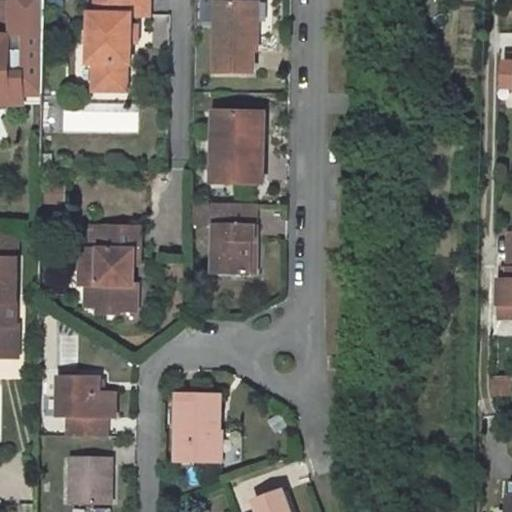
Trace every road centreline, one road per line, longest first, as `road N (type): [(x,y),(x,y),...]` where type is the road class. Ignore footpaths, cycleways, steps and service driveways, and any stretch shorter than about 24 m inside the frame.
road 1 (track): [(492,0),(482,397)]
road 2 (residential): [(297,347),(311,0)]
road 3 (residential): [(148,511),(151,375),(189,342),(266,361)]
